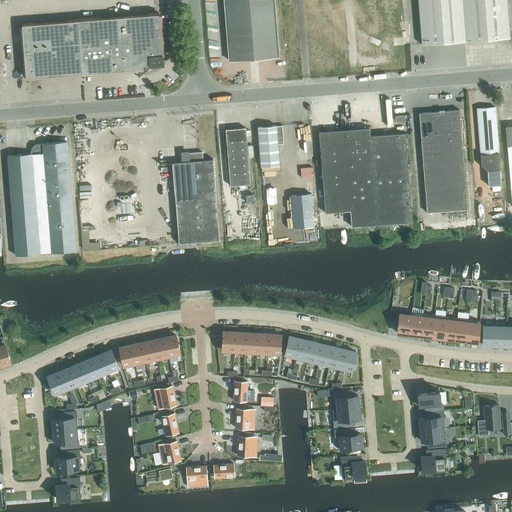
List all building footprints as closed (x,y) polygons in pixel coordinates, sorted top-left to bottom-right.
[(223,0),(226,33),(229,60),(279,56),(273,0),(223,0)] [(418,0),(422,45),(509,38),(506,0),(418,0)] [(162,63),(158,13),(22,24),(26,78),(82,73),(82,71),(139,67),(140,74),(140,73),(150,64),(151,64),(162,63)] [(500,170),(495,112),(495,107),(476,108),(480,154),(481,165),(487,171),(500,170)] [(467,209),(459,112),(459,110),(419,113),(427,212),(467,209)] [(299,161),(308,161),(307,124),(298,124),(299,161)] [(279,165),(277,144),(284,144),(282,126),(276,126),(276,125),(257,127),(261,167),(279,165)] [(245,128),(225,129),(230,186),(250,184),(245,128)] [(405,133),(370,136),(369,128),(318,132),(325,212),(350,210),(351,226),(412,222),(405,133)] [(75,251),(67,141),(53,142),(53,143),(36,144),(36,145),(36,146),(33,149),(32,149),(31,149),(31,153),(7,155),(12,214),(15,256),(75,251)] [(219,240),(212,159),(202,160),(202,152),(188,153),(188,161),(172,162),(178,243),(219,240)] [(501,180),(500,170),(487,171),(489,182),(501,180)] [(293,228),(314,226),(311,194),(291,195),(293,228)] [(82,231),(83,248),(99,247),(99,241),(90,242),(89,230),(82,231)] [(409,334),(411,315),(400,314),(400,310),(393,309),(392,321),(398,322),(397,332),(409,334)] [(431,337),(434,315),(422,314),(422,316),(420,335),(431,337)] [(420,335),(422,316),(411,315),(409,334),(420,335)] [(443,338),(445,317),(434,315),(431,337),(443,338)] [(454,339),(457,318),(445,317),(443,338),(454,339)] [(466,341),(468,320),(457,318),(454,339),(466,341)] [(477,342),(480,321),(468,320),(466,341),(477,342)] [(494,345),(495,326),(483,326),(483,345),(494,345)] [(506,345),(507,327),(495,326),(494,345),(506,345)] [(234,351),(235,332),(228,331),(223,331),(223,335),(222,350),(234,351)] [(245,351),(246,332),(235,332),(234,351),(245,351)] [(256,352),(258,333),(246,332),(245,351),(256,352)] [(268,353),(269,334),(258,333),(256,352),(268,353)] [(280,353),(281,334),(269,334),(268,353),(280,353)] [(171,336),(164,337),(168,356),(180,353),(177,339),(176,335),(171,336)] [(296,357),(301,338),(289,336),(285,354),(296,357)] [(168,356),(164,337),(153,340),(157,358),(168,356)] [(307,360),(312,341),(301,338),(296,357),(307,360)] [(157,358),(153,340),(142,342),(146,361),(157,358)] [(318,362),(323,344),(312,341),(307,360),(318,362)] [(146,361),(142,342),(131,344),(135,363),(146,361)] [(0,365),(10,363),(5,344),(0,345),(0,365)] [(135,363),(131,344),(119,347),(123,365),(135,363)] [(329,365),(334,346),(323,344),(318,362),(329,365)] [(340,368),(345,349),(334,346),(329,365),(340,368)] [(351,351),(345,349),(340,368),(352,370),(355,358),(356,352),(351,351)] [(119,367),(111,350),(100,354),(108,372),(119,367)] [(108,372),(100,354),(90,358),(97,376),(108,372)] [(97,376),(90,358),(79,363),(87,380),(97,376)] [(87,380),(79,363),(69,367),(76,385),(87,380)] [(76,385),(69,367),(58,371),(66,389),(76,385)] [(66,389),(58,371),(52,374),(47,376),(50,382),(54,394),(66,389)] [(248,381),(234,380),(233,400),(247,401),(248,381)] [(159,388),(154,390),(156,396),(161,395),(163,407),(176,404),(172,385),(159,388)] [(420,392),(418,392),(419,406),(429,405),(430,411),(443,410),(442,404),(440,404),(439,391),(427,392),(427,388),(419,389),(420,392)] [(347,396),(347,390),(334,391),(335,408),(335,409),(359,407),(358,395),(347,396)] [(272,406),(273,397),(261,396),(260,405),(272,406)] [(500,428),(498,404),(498,405),(492,405),(490,405),(485,406),(485,405),(484,405),(485,419),(477,420),(478,435),(488,434),(488,428),(499,427),(499,428),(500,428)] [(360,419),(359,407),(335,409),(335,408),(333,408),(334,427),(350,425),(349,419),(360,419)] [(249,428),(249,416),(255,416),(255,409),(250,409),(236,408),(235,427),(249,428)] [(444,428),(443,410),(430,411),(430,417),(420,418),(421,429),(444,428)] [(56,419),(53,419),(53,425),(54,431),(77,429),(76,411),(63,412),(63,418),(56,419)] [(161,416),(166,435),(179,432),(175,413),(161,416)] [(362,447),(361,434),(350,434),(350,428),(334,430),(335,436),(337,436),(338,449),(362,447)] [(446,445),(444,428),(421,429),(422,441),(432,440),(433,446),(446,445)] [(79,447),(77,429),(54,431),(55,442),(65,442),(66,448),(79,447)] [(251,448),(252,436),(239,436),(237,455),(251,456),(251,455),(256,456),(257,449),(251,448)] [(164,443),(164,444),(158,445),(160,452),(165,450),(168,462),(181,459),(177,440),(164,443)] [(142,453),(155,450),(154,441),(140,445),(142,453)] [(444,449),(431,450),(431,456),(421,456),(422,470),(434,469),(435,471),(446,470),(444,449)] [(56,463),(57,471),(81,469),(79,450),(66,451),(66,457),(59,457),(56,458),(56,463)] [(354,462),(354,456),(341,457),(343,478),(354,478),(353,475),(366,474),(365,461),(354,462)] [(233,463),(214,464),(215,478),(234,476),(233,463)] [(186,467),(187,480),(188,487),(207,485),(207,478),(206,465),(186,467)] [(160,478),(172,475),(170,468),(159,471),(160,478)] [(56,488),(57,498),(69,497),(70,500),(81,499),(79,477),(66,478),(66,484),(59,485),(56,485),(56,488)]
